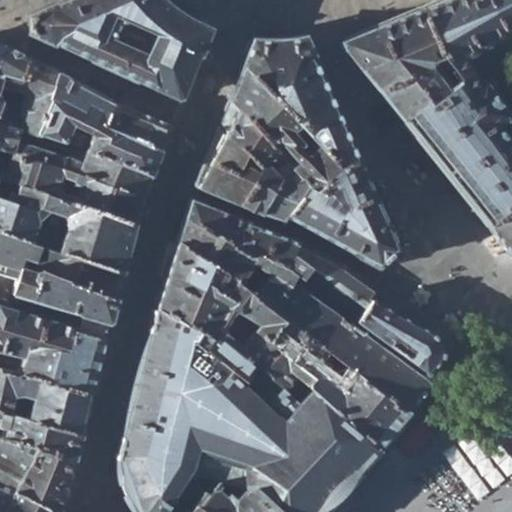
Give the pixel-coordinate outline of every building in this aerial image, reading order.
[(52,43),(176,98),(179,96),(195,52),(198,52),(207,27),(184,18),(179,14),(172,10),(161,0),(64,0),(51,6),(51,5),(27,16),(28,24),(28,33),(51,43),(52,43)] [(511,0),(441,0),(420,9),(439,57),(457,78),(469,72),(461,58),(511,27),(511,0)] [(376,89),(401,119),(447,85),(457,78),(439,57),(420,9),(341,41),(343,48),(375,89),(376,89)] [(250,38),(240,65),(338,167),(356,159),(327,91),(325,92),(312,61),(313,61),(302,37),(280,40),(265,40),(250,38)] [(28,58),(2,45),(0,61),(0,60),(0,104),(0,103),(1,104),(2,102),(0,99),(0,86),(18,90),(28,58)] [(57,72),(28,58),(18,90),(23,92),(15,109),(23,114),(18,129),(37,134),(38,133),(57,72)] [(240,65),(228,99),(271,144),(275,141),(292,159),(288,163),(290,165),(299,174),(306,183),(338,167),(240,65)] [(112,101),(57,72),(38,133),(78,147),(85,149),(103,156),(103,158),(148,175),(159,148),(103,123),(112,101)] [(437,165),(485,225),(511,204),(511,113),(486,78),(476,85),(469,72),(457,78),(447,85),(401,119),(428,153),(437,165)] [(238,205),(259,213),(284,175),(290,165),(288,163),(271,144),(228,99),(217,130),(260,163),(238,205)] [(168,124),(112,101),(103,123),(159,148),(168,124)] [(1,104),(0,103),(0,104),(0,123),(18,129),(23,114),(15,109),(1,104)] [(0,148),(140,198),(148,175),(103,158),(103,156),(85,149),(80,163),(69,158),(25,144),(27,137),(71,152),(78,147),(38,133),(37,134),(18,129),(0,123),(0,148)] [(199,189),(238,205),(260,163),(217,130),(197,186),(199,189)] [(271,144),(288,163),(292,159),(275,141),(271,144)] [(0,178),(133,224),(140,198),(0,148),(0,178)] [(437,165),(428,153),(418,160),(428,172),(437,165)] [(396,248),(356,159),(338,167),(306,183),(308,186),(285,215),(376,266),(380,263),(386,257),(393,251),(396,248)] [(284,175),(292,183),(299,174),(290,165),(284,175)] [(281,220),(285,215),(308,186),(306,183),(299,174),(292,183),(284,175),(259,213),(281,220)] [(0,178),(0,230),(40,244),(120,272),(133,224),(0,178)] [(248,291),(272,311),(285,285),(287,282),(288,279),(312,296),(336,261),(296,240),(275,232),(253,223),(190,201),(177,241),(195,249),(217,259),(232,269),(248,286),(248,291)] [(511,257),(511,204),(485,225),(493,234),(506,250),(511,257)] [(0,273),(15,278),(16,278),(20,266),(23,258),(35,261),(40,244),(0,230),(0,273)] [(172,316),(200,332),(195,340),(242,376),(255,362),(283,387),(301,365),(271,342),(287,322),(272,311),(248,291),(248,286),(232,269),(217,259),(195,249),(177,241),(161,288),(155,305),(172,316)] [(113,298),(120,272),(40,244),(35,261),(38,262),(39,268),(113,298)] [(380,263),(382,266),(385,266),(386,266),(387,266),(395,260),(396,257),(396,254),(393,251),(386,257),(380,263)] [(312,296),(356,325),(371,299),(374,294),(373,288),(336,261),(312,296)] [(108,320),(113,298),(39,268),(38,271),(20,266),(16,278),(15,278),(10,293),(81,314),(106,321),(108,320)] [(355,377),(405,413),(407,410),(426,386),(431,381),(426,376),(425,377),(422,374),(415,369),(399,359),(367,338),(285,285),(272,311),(287,322),(320,349),(355,377)] [(397,300),(386,294),(384,295),(379,303),(393,311),(398,303),(397,300)] [(426,370),(431,365),(440,355),(442,353),(440,350),(434,336),(433,333),(430,332),(415,324),(411,321),(398,314),(393,311),(379,303),(371,299),(356,325),(426,370)] [(77,326),(0,304),(0,368),(90,392),(104,336),(102,334),(77,326)] [(416,310),(405,304),(403,304),(398,314),(411,321),(417,312),(416,310)] [(131,472),(172,317),(158,310),(154,308),(148,333),(153,334),(144,368),(139,367),(116,458),(118,459),(119,457),(131,460),(133,463),(131,470),(131,472)] [(434,320),(423,314),(421,315),(415,324),(430,332),(435,322),(434,320)] [(244,490),(262,503),(271,511),(314,511),(323,503),(355,469),(380,443),(308,382),(314,374),(301,365),(283,387),(255,362),(242,376),(195,340),(200,332),(172,316),(172,317),(131,472),(134,480),(130,482),(129,482),(129,485),(129,486),(131,487),(132,488),(133,488),(137,486),(140,496),(144,497),(145,502),(161,511),(167,511),(174,502),(173,502),(188,480),(207,494),(217,481),(244,490)] [(308,382),(380,443),(387,436),(405,413),(355,377),(320,349),(287,322),(271,342),(301,365),(314,374),(308,382)] [(444,332),(434,336),(440,350),(449,346),(451,343),(447,333),(444,332)] [(144,368),(153,334),(148,333),(139,367),(144,368)] [(448,362),(445,359),(440,355),(431,365),(438,371),(441,371),(448,365),(448,362)] [(90,392),(0,368),(0,410),(80,433),(90,392)] [(407,410),(417,418),(436,395),(426,386),(407,410)] [(72,459),(80,433),(0,410),(0,417),(0,419),(0,421),(10,427),(7,441),(37,449),(72,459)] [(396,445),(417,418),(407,410),(405,413),(387,436),(396,445)] [(0,511),(58,511),(61,503),(63,494),(72,459),(37,449),(7,441),(0,439),(0,511)] [(134,480),(131,472),(131,470),(133,463),(131,460),(119,457),(118,459),(116,458),(115,459),(115,463),(115,467),(114,471),(115,475),(116,482),(118,487),(121,494),(125,502),(133,511),(139,511),(146,503),(145,502),(144,497),(140,496),(137,486),(133,488),(132,488),(131,487),(129,486),(129,485),(129,482),(130,482),(134,480)] [(187,511),(271,511),(262,503),(244,490),(217,481),(207,494),(188,480),(173,502),(174,502),(187,511)] [(161,511),(145,502),(146,503),(139,511),(161,511)] [(187,511),(174,502),(167,511),(187,511)]
